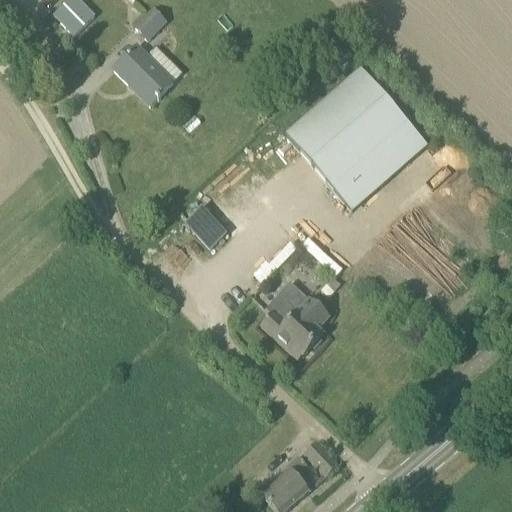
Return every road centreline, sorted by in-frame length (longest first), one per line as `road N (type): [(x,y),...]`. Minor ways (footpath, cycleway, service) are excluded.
road 1 (residential): [(120,246),(385,496)]
road 2 (residential): [(120,246),(77,96),(14,0)]
road 3 (residential): [(0,56),(120,246)]
road 4 (primary): [(385,496),(511,389)]
